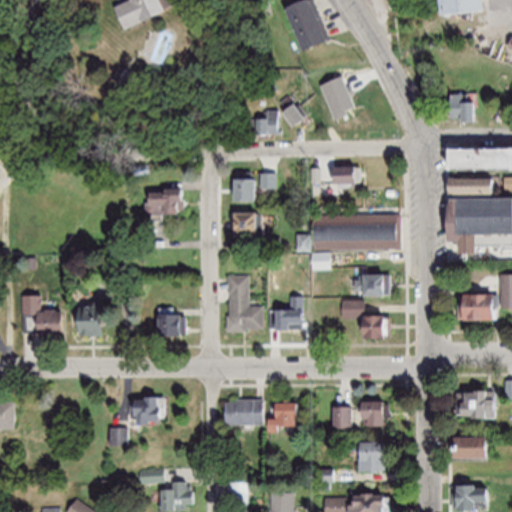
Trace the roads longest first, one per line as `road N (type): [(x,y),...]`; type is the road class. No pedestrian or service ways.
road 1 (residential): [(428,368),(0,367)]
road 2 (secondary): [(346,0),(427,146),(428,353)]
road 3 (residential): [(214,154),(211,511)]
road 4 (residential): [(511,137),(214,154)]
road 5 (secondary): [(428,353),(429,511)]
